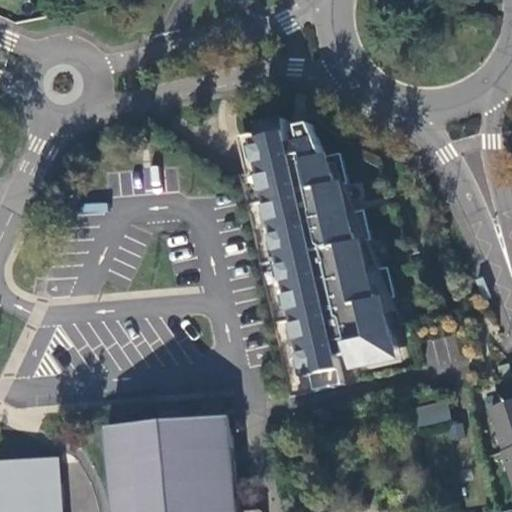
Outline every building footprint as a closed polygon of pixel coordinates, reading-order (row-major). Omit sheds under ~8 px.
[(258,133),(260,141),(246,144),(252,173),(266,170),(279,229),(274,230),(287,291),(293,290),(305,347),(300,348),(306,379),(312,378),(315,393),(343,386),(337,359),(349,357),(351,369),(368,366),(391,361),(387,342),(392,340),(392,339),(388,328),(397,326),(395,319),(398,319),(390,299),(394,298),(386,268),(374,271),(372,263),(375,263),(366,241),(370,241),(363,211),(350,214),(348,206),(351,205),(343,185),(346,185),(340,154),(322,159),(312,125),(299,128),(300,133),(288,135),(285,120),(257,126),(258,133)] [(258,133),(236,137),(245,175),(252,173),(246,144),(260,141),(258,133)] [(456,334),(424,340),(430,371),(461,365),(456,334)] [(368,366),(369,370),(402,363),(397,338),(392,339),(392,340),(387,342),(391,361),(368,366)] [(511,403),(491,411),(506,454),(511,451),(511,403)] [(447,404),(417,411),(420,428),(451,421),(447,404)] [(110,428),(115,511),(237,511),(230,419),(110,428)]
